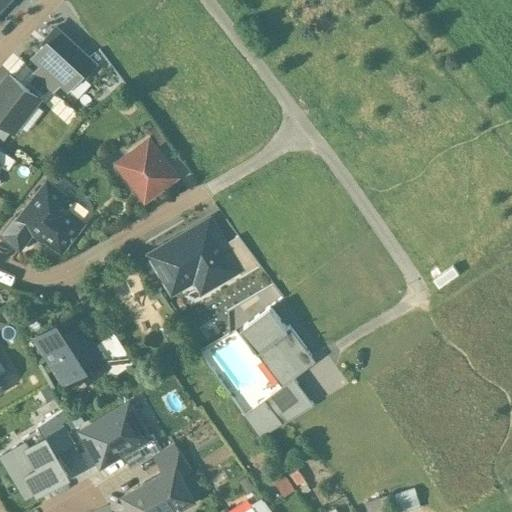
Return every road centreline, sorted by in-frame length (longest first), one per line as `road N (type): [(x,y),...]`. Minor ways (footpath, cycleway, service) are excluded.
road 1 (residential): [(0,269),(61,278),(310,131)]
road 2 (residential): [(422,291),(310,131)]
road 3 (residential): [(310,131),(204,0)]
